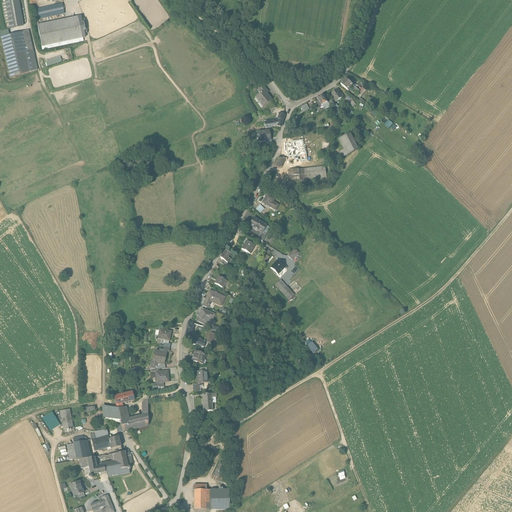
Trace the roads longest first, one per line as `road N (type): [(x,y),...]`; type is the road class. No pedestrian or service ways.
road 1 (residential): [(293,107),(181,333),(189,424),(178,500)]
road 2 (track): [(511,209),(441,290),(187,456)]
road 3 (track): [(369,511),(316,374)]
road 4 (residential): [(380,0),(348,66),(293,107)]
